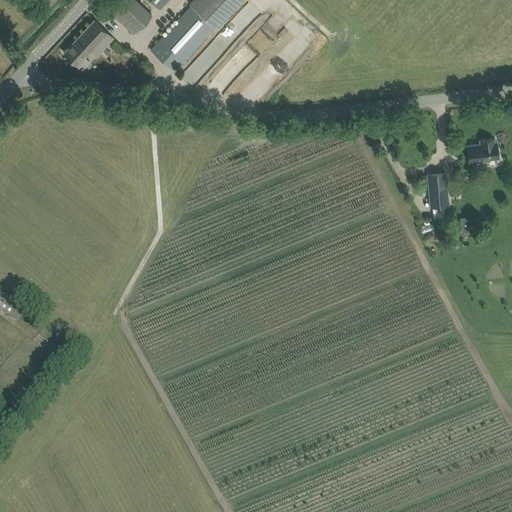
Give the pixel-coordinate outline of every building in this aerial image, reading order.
[(152,12),(137,0),(108,0),(103,5),(111,12),(134,32),(152,12)] [(243,0),(191,0),(189,3),(192,6),(157,42),(151,50),(174,71),(180,64),(183,61),(186,65),(189,62),(185,59),(215,27),(217,29),(243,0)] [(209,49),(225,62),(270,11),(257,0),(251,0),(215,42),(209,49)] [(82,69),(89,62),(91,60),(87,56),(95,48),(100,52),(113,37),(101,26),(93,19),(63,52),(82,69)] [(122,55),(127,50),(119,42),(114,47),(122,55)] [(264,99),(283,80),(274,71),(255,91),(264,99)] [(467,145),(468,155),(469,163),(484,161),(484,159),(499,158),(497,141),(494,141),(494,138),(480,140),(480,143),(467,145)] [(449,205),(447,171),(427,173),(430,207),(449,205)] [(476,218),(464,218),(464,233),(476,233),(476,218)] [(1,292),(0,293),(0,309),(10,316),(11,314),(15,316),(19,309),(16,306),(18,303),(1,292)] [(52,383),(61,372),(56,368),(46,379),(52,383)]
